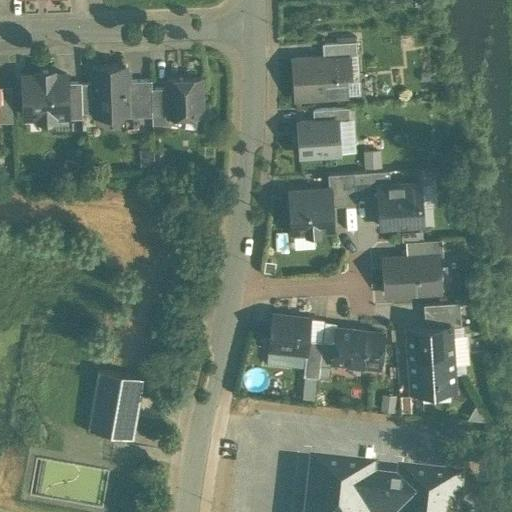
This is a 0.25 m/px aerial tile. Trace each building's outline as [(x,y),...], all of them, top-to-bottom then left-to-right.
[(356,39),(322,41),(323,55),(349,53),(357,53),(356,39)] [(323,55),(294,57),(296,96),(347,92),(346,73),(351,72),(349,53),(323,55)] [(126,64),(93,65),(95,111),(127,110),(128,110),(127,79),(126,64)] [(53,69),(37,69),(37,73),(23,74),(24,114),(39,113),(39,117),(55,117),(55,113),(67,112),(68,112),(67,80),(67,72),(53,73),(53,69)] [(351,72),(346,73),(347,92),(360,91),(359,72),(351,72)] [(201,76),(167,77),(168,86),(169,113),(202,112),(201,76)] [(151,78),(127,79),(128,110),(127,110),(127,115),(152,114),(151,78)] [(168,86),(152,86),(152,78),(151,78),(152,114),(152,122),(169,122),(169,113),(168,86)] [(81,80),(67,80),(68,112),(67,112),(68,116),(82,116),(81,80)] [(11,84),(0,84),(0,107),(12,108),(11,84)] [(313,107),(314,119),(338,117),(350,116),(349,105),(313,107)] [(12,108),(0,107),(0,120),(12,120),(12,108)] [(298,120),(300,153),(340,150),(338,117),(314,119),(298,120)] [(389,168),(353,170),(355,194),(379,192),(378,182),(390,181),(389,168)] [(353,170),(328,171),(329,186),(330,186),(331,203),(355,202),(355,194),(353,170)] [(390,181),(378,182),(379,192),(381,224),(422,221),(420,179),(390,181)] [(329,186),(290,188),(293,230),(333,228),(331,203),(330,186),(329,186)] [(442,236),(406,238),(407,254),(439,252),(439,253),(443,253),(442,236)] [(407,254),(383,256),(385,292),(441,288),(439,253),(439,252),(407,254)] [(460,299),(424,301),(425,324),(451,322),(451,323),(461,323),(460,299)] [(311,315),(273,311),(269,347),(306,351),(307,351),(308,337),(311,315)] [(425,324),(407,325),(409,357),(453,354),(451,323),(451,322),(425,324)] [(383,330),(336,325),(334,340),(332,358),(379,364),(383,330)] [(322,339),(308,337),(307,351),(306,351),(304,373),(318,375),(322,339)] [(334,340),(322,339),(318,375),(330,376),(332,358),(334,340)] [(453,354),(409,357),(412,388),(455,385),(453,354)] [(144,374),(98,366),(88,427),(133,435),(144,374)] [(152,424),(143,423),(141,433),(150,434),(152,424)] [(97,498),(102,472),(42,461),(36,487),(97,498)] [(399,490),(371,487),(372,475),(313,469),(307,511),(456,511),(460,485),(400,479),(399,490)]
